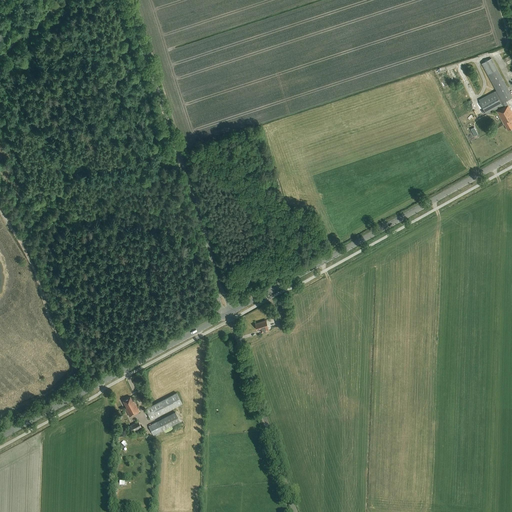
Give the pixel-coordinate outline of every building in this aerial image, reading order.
[(511,120),(511,112),(506,102),(511,98),(511,96),(491,59),(481,64),(496,91),(479,101),(487,115),(504,106),(505,107),(497,112),(504,125),(508,131),(511,128),(511,121),(511,120)] [(274,317),(277,326),(284,323),(282,314),(274,317)] [(268,331),(267,327),(265,321),(255,324),(257,330),(260,329),(261,333),(268,331)] [(176,393),(145,409),(151,420),(182,404),(176,393)] [(134,401),(133,401),(130,397),(123,401),(126,407),(125,408),(129,417),(139,411),(134,401)] [(149,426),(153,435),(180,421),(175,412),(149,426)] [(138,422),(127,427),(130,433),(141,427),(138,422)]
